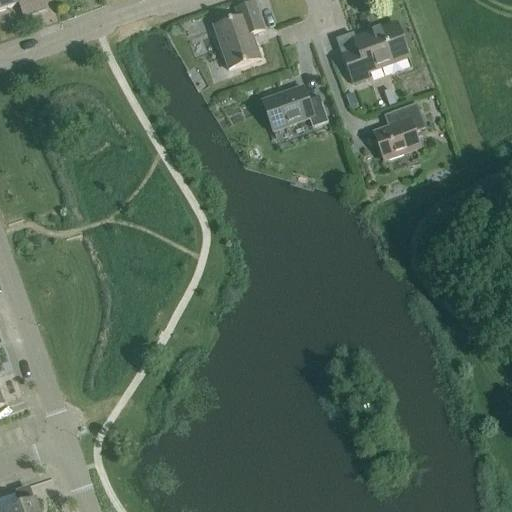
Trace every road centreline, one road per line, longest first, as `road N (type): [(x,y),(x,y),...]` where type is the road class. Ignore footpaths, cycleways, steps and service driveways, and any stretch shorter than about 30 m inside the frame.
road 1 (residential): [(66,445),(0,258)]
road 2 (residential): [(0,59),(172,0)]
